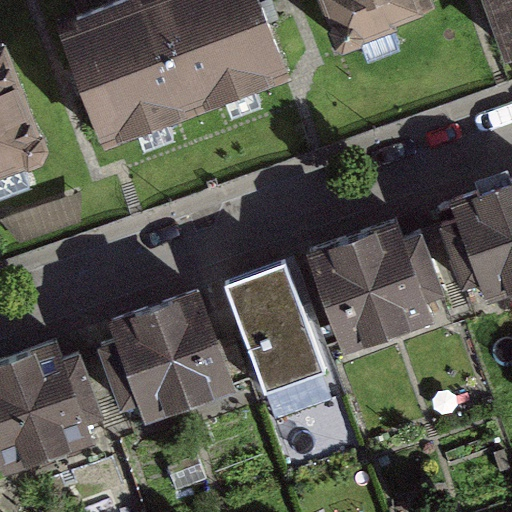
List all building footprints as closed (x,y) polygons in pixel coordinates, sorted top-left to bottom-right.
[(105,146),(199,111),(156,0),(124,0),(60,24),(105,146)] [(288,78),(258,0),(156,0),(199,111),(288,78)] [(434,13),(428,0),(326,0),(346,48),(434,13)] [(511,0),(493,0),(511,51),(511,0)] [(0,174),(53,154),(6,38),(0,40),(0,174)] [(511,176),(436,202),(470,303),(511,288),(511,176)] [(407,213),(308,247),(343,348),(442,315),(407,213)] [(281,258),(203,282),(235,383),(313,359),(281,258)] [(173,294),(74,328),(108,429),(207,396),(173,294)] [(39,341),(0,354),(0,467),(74,442),(39,341)]
